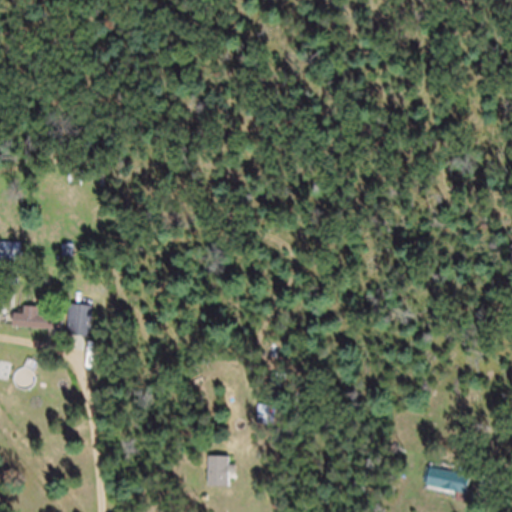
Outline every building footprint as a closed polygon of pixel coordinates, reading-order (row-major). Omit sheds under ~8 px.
[(0,270),(23,271),(23,253),(0,253),(0,270)] [(94,316),(70,315),(70,347),(94,347),(94,316)] [(41,318),(24,317),(24,324),(12,323),(12,339),(56,339),(56,326),(41,326),(41,318)] [(209,497),(234,497),(234,467),(209,467),(209,497)] [(467,504),(471,486),(431,477),(427,495),(467,504)]
